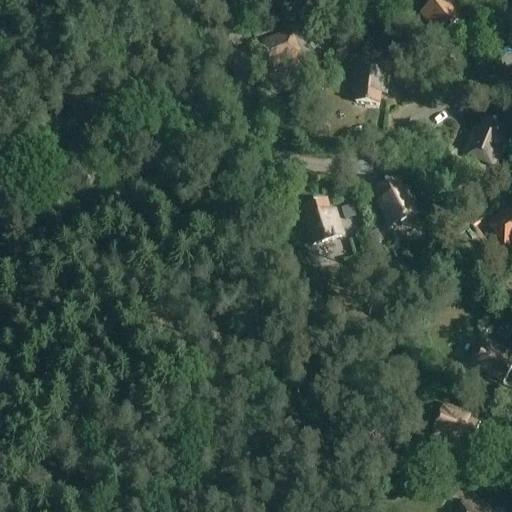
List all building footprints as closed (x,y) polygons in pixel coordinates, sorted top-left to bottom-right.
[(440,39),(464,20),(448,0),(438,0),(420,14),(440,39)] [(273,72),(302,61),(290,32),(262,44),(273,72)] [(342,64),(345,51),(335,49),(333,62),(342,64)] [(385,86),(387,68),(357,64),(353,91),(357,91),(356,104),(378,107),(381,85),(385,86)] [(500,141),(505,129),(484,120),(476,141),(472,139),(465,156),(494,168),(504,143),(500,141)] [(449,172),(439,177),(444,188),(454,183),(449,172)] [(391,227),(418,213),(406,189),(402,191),(396,179),(376,190),(386,209),(382,211),(391,227)] [(329,213),(326,200),(304,207),(310,228),(306,229),(311,247),(341,238),(333,212),(329,213)] [(353,217),(349,206),(341,208),(345,220),(353,217)] [(511,213),(505,218),(503,215),(488,225),(506,251),(511,246),(511,213)] [(381,242),(376,231),(365,236),(371,247),(381,242)] [(477,281),(485,274),(481,269),(476,268),(470,272),(477,281)] [(503,384),(511,370),(511,362),(497,353),(499,350),(484,340),(467,366),(490,381),(492,377),(503,384)] [(431,394),(444,400),(448,391),(435,385),(431,394)] [(471,447),(479,426),(459,418),(460,414),(444,407),(432,436),(458,446),(459,442),(471,447)]
